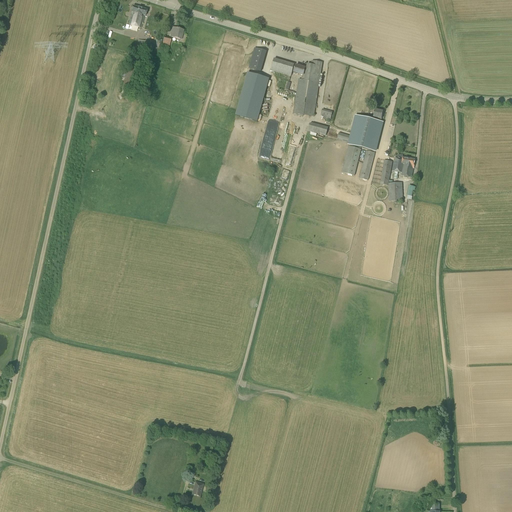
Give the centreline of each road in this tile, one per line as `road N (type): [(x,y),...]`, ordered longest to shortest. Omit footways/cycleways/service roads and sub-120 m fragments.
road 1 (unclassified): [(99,0),(0,446)]
road 2 (tertiary): [(511,100),(440,93),(172,6)]
